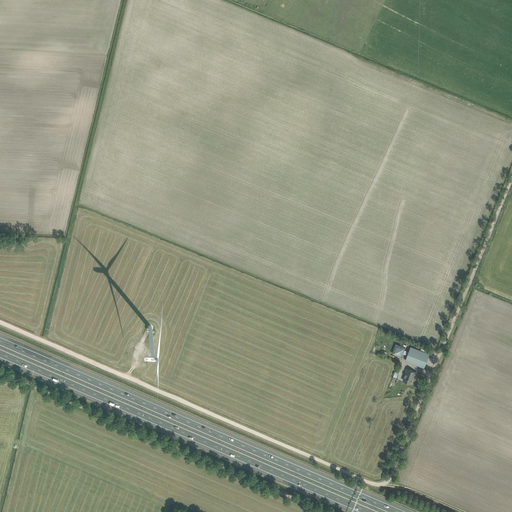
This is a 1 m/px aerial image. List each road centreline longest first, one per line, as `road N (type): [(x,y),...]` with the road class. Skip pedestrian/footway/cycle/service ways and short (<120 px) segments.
road 1 (motorway): [(397,511),(0,338)]
road 2 (track): [(382,490),(0,323)]
road 3 (motorway): [(0,352),(368,511)]
road 4 (track): [(0,371),(335,511)]
road 5 (track): [(382,490),(511,170)]
